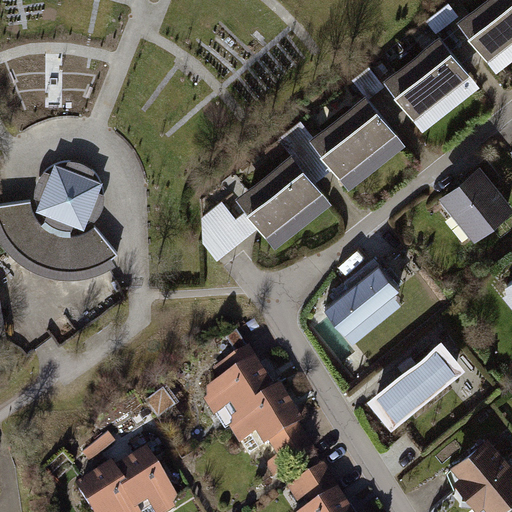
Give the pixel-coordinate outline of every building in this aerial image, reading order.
[(511,0),(497,0),(461,29),(483,58),(511,35),(511,0)] [(449,8),(431,18),(437,30),(456,20),(449,8)] [(444,44),(387,88),(409,117),(467,73),(444,44)] [(370,104),(313,148),(335,178),(393,133),(370,104)] [(296,151),(314,139),(303,125),(286,137),(296,151)] [(297,162),(240,206),(262,235),(320,191),(297,162)] [(57,164),(39,209),(84,226),(101,181),(57,164)] [(511,209),(484,167),(436,199),(466,243),(511,212),(511,209)] [(36,216),(30,202),(0,206),(0,213),(6,229),(16,246),(37,262),(69,269),(97,265),(116,253),(95,227),(85,232),(69,235),(54,233),(44,226),(36,216)] [(386,275),(328,316),(345,340),(403,298),(386,275)] [(511,276),(501,283),(511,299),(511,276)] [(434,348),(369,403),(390,427),(455,372),(434,348)] [(255,363),(202,395),(217,419),(221,417),(269,387),(255,363)] [(263,448),(298,426),(272,385),(221,417),(240,447),(256,436),(263,448)] [(511,465),(491,435),(452,465),(487,511),(506,511),(511,508),(511,465)] [(146,503),(151,511),(172,511),(180,508),(146,449),(113,468),(136,508),(146,503)] [(137,511),(113,468),(73,490),(86,511),(137,511)] [(349,511),(336,492),(304,511),(349,511)]
